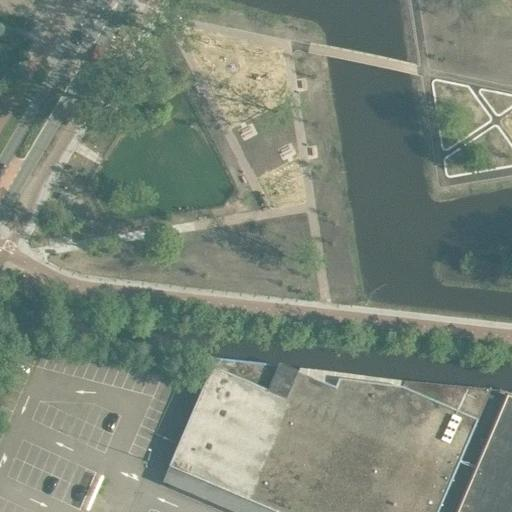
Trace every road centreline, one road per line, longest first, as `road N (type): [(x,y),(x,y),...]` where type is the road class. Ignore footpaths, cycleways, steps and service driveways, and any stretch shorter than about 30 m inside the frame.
road 1 (tertiary): [(0,214),(103,40)]
road 2 (tertiary): [(82,29),(0,167)]
